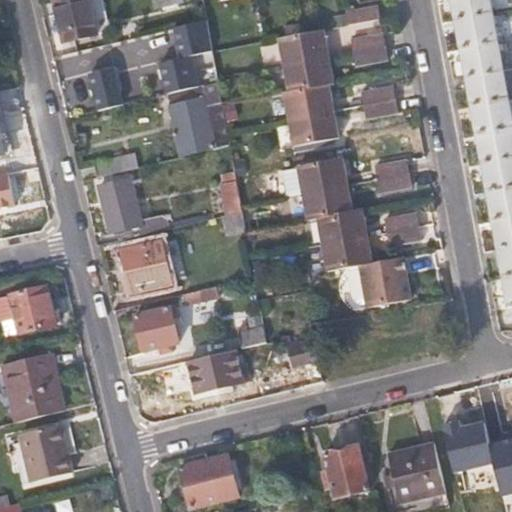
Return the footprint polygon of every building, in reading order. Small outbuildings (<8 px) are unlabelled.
[(56,0),(65,41),(112,30),(104,0),(56,0)] [(181,3),(179,0),(157,0),(160,8),(181,3)] [(495,18),(491,0),(453,0),(458,25),(495,18)] [(382,20),(378,6),(339,14),(342,28),(382,20)] [(500,45),(495,18),(458,25),(463,52),(500,45)] [(207,19),(178,26),(186,56),(214,49),(207,19)] [(386,47),(383,33),(344,41),(347,54),(386,47)] [(316,61),(311,34),(279,40),(284,67),(316,61)] [(505,74),(500,45),(463,52),(468,81),(505,74)] [(388,60),(386,47),(347,54),(350,68),(388,60)] [(189,57),(160,64),(168,94),(196,87),(189,57)] [(321,86),(316,61),(284,67),(290,92),(316,87),(321,86)] [(119,63),(92,70),(102,110),(129,103),(119,63)] [(510,102),(505,74),(468,81),(473,109),(510,102)] [(395,99),(393,86),(354,93),(356,107),(395,99)] [(321,114),(316,87),(290,92),(284,94),(289,120),(321,114)] [(171,103),(182,154),(219,146),(208,95),(171,103)] [(398,113),(395,99),(356,107),(359,120),(398,113)] [(511,131),(511,111),(510,102),(473,109),(479,138),(511,131)] [(326,141),(321,114),(289,120),(295,148),(317,144),(326,141)] [(511,160),(511,131),(479,138),(484,166),(511,160)] [(131,171),(128,158),(96,166),(100,179),(131,171)] [(409,173),(407,159),(367,167),(370,181),(409,173)] [(511,189),(511,160),(484,166),(489,194),(511,189)] [(336,188),(330,161),(298,168),(303,195),(336,188)] [(412,187),(409,173),(370,181),(373,194),(412,187)] [(143,238),(130,183),(103,190),(116,244),(143,238)] [(245,215),(238,184),(226,186),(231,218),(245,215)] [(340,214),(336,188),(303,195),(308,220),(318,218),(340,214)] [(511,219),(511,189),(489,194),(495,223),(511,219)] [(356,238),(351,212),(340,214),(318,218),(324,245),(356,238)] [(420,226),(417,212),(377,220),(379,234),(420,226)] [(248,234),(245,215),(231,218),(223,220),(228,238),(248,234)] [(511,251),(511,219),(495,223),(500,254),(511,251)] [(422,240),(420,226),(379,234),(382,249),(422,240)] [(179,285),(167,238),(123,249),(135,296),(179,285)] [(361,265),(356,238),(324,245),(329,272),(361,265)] [(511,281),(511,251),(500,254),(506,283),(511,281)] [(403,302),(396,259),(361,265),(369,308),(403,302)] [(57,327),(49,288),(12,297),(21,335),(57,327)] [(180,346),(172,310),(139,318),(147,354),(180,346)] [(270,344),(267,329),(245,334),(249,350),(270,344)] [(320,364),(315,343),(287,344),(293,370),(320,364)] [(245,384),(238,353),(189,364),(197,395),(245,384)] [(66,412),(52,355),(5,368),(18,424),(66,412)] [(459,421),(441,425),(453,473),(492,464),(488,445),(482,422),(461,427),(459,421)] [(72,473),(60,426),(23,436),(35,483),(72,473)] [(511,438),(488,445),(492,464),(500,497),(511,493),(511,438)] [(447,494),(435,448),(391,458),(395,477),(386,480),(389,491),(398,489),(402,505),(447,494)] [(370,493),(360,449),(327,457),(337,501),(370,493)] [(240,499),(231,458),(181,469),(191,511),(240,499)]
